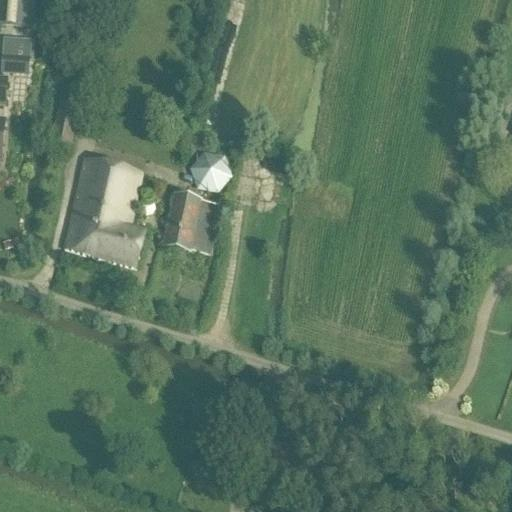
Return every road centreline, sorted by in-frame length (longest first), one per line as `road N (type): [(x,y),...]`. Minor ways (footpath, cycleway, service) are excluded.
road 1 (unclassified): [(511,442),(0,283)]
road 2 (unknown): [(429,416),(463,367),(490,298),(511,278)]
